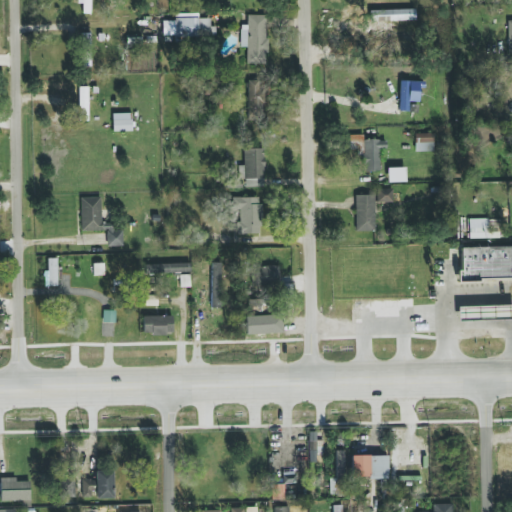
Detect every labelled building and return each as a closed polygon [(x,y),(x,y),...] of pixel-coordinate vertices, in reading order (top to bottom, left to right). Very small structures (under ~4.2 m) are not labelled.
[(82,14),(91,14),(90,0),(77,0),(77,4),(83,4),(82,14)] [(246,64),(266,64),(267,15),(247,15),(247,27),(240,26),(240,47),(247,47),(246,64)] [(162,20),(163,37),(214,36),(214,27),(210,27),(210,19),(162,20)] [(156,42),(155,30),(141,30),(141,37),(147,36),(147,42),(156,42)] [(248,121),(265,121),(264,81),(247,81),(248,121)] [(408,111),(408,81),(399,81),(399,111),(408,111)] [(87,121),(88,87),(78,87),(78,121),(87,121)] [(113,132),(132,131),(132,114),(112,114),(113,132)] [(415,152),(433,151),(433,134),(415,134),(415,152)] [(363,171),(379,171),(380,149),(386,150),(386,141),(363,140),(363,135),(349,135),(349,152),(363,152),(363,171)] [(243,149),(244,166),(241,166),(242,186),(265,185),(263,149),(243,149)] [(405,168),(388,168),(388,183),(405,182),(405,168)] [(392,189),(377,189),(377,203),(392,203),(392,189)] [(356,232),(375,231),(374,195),(355,196),(356,232)] [(81,232),(107,231),(107,247),(122,246),(122,230),(114,230),(114,223),(101,223),(101,197),(80,198),(81,232)] [(260,198),(232,197),(232,209),(240,210),(239,222),(237,222),(237,234),(260,234),(260,198)] [(469,239),(487,238),(487,219),(468,219),(469,239)] [(511,247),(461,248),(462,271),(457,271),(458,280),(511,279),(511,247)] [(56,258),(47,259),(47,271),(43,271),(44,287),(57,287),(56,258)] [(190,263),(145,264),(145,274),(190,273),(190,263)] [(221,308),(221,263),(211,263),(211,308),(221,308)] [(251,285),(279,286),(279,267),(251,266),(251,285)] [(190,275),(180,275),(180,287),(190,287),(190,275)] [(116,311),(103,310),(102,322),(115,323),(116,311)] [(245,335),(278,334),(277,315),(244,316),(245,335)] [(143,317),(143,335),(173,334),(172,316),(143,317)] [(323,441),(316,440),(316,432),(309,432),(308,463),(316,463),(317,452),(323,452),(323,441)] [(351,456),(351,479),(388,478),(387,456),(351,456)] [(82,479),(82,498),(94,497),(94,499),(113,498),(112,471),(95,471),(95,479),(82,479)] [(29,481),(16,482),(16,478),(0,478),(0,489),(0,501),(30,501),(29,481)] [(283,485),(269,484),(269,500),(283,500),(283,485)]
